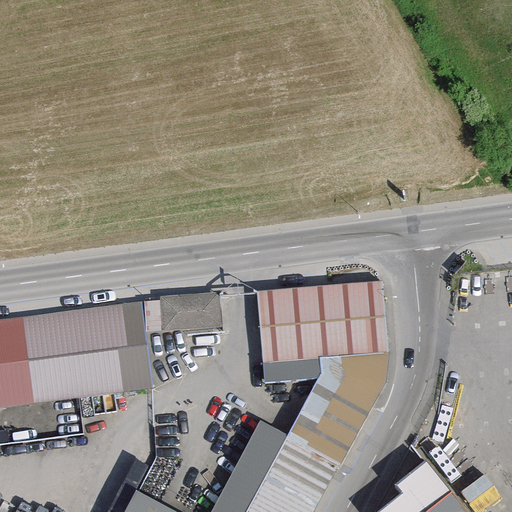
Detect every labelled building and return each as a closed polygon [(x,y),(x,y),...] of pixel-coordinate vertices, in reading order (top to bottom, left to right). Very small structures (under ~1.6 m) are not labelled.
[(387,285),(264,295),(269,366),(327,361),(328,376),(294,440),(267,425),(219,511),(171,511),(167,509),(141,496),(132,511),(320,511),(390,385),(393,357),(387,285)] [(220,294),(162,298),(163,301),(165,331),(223,328),(221,298),(220,294)] [(163,301),(147,302),(149,333),(165,331),(163,301)] [(142,303),(0,321),(0,408),(153,388),(142,303)] [(469,511),(431,465),(400,489),(407,498),(389,511),(469,511)]
